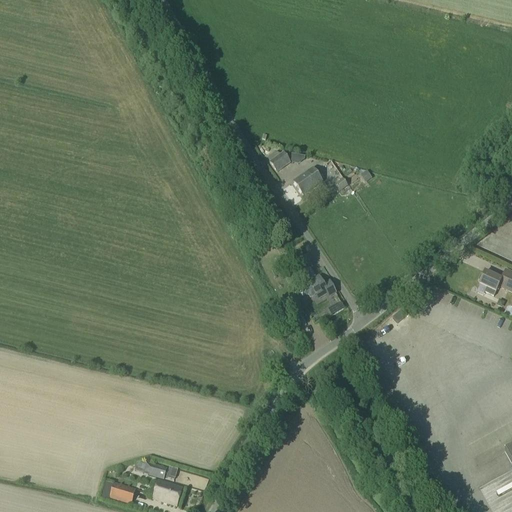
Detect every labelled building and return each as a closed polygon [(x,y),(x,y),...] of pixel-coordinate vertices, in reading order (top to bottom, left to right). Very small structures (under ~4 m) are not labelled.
[(284,155),(271,164),(277,174),(290,165),(284,155)] [(303,197),(322,183),(313,169),(294,183),(303,197)] [(365,184),(372,179),(366,172),(360,177),(365,184)] [(343,180),(334,186),(339,193),(348,187),(343,180)] [(306,260),(294,267),(299,277),(300,277),(304,285),(312,299),(315,297),(318,302),(329,295),(330,297),(335,294),(329,283),(323,286),(318,278),(315,279),(310,270),(311,269),(306,260)] [(498,289),(511,294),(511,274),(505,271),(501,281),(484,273),(483,276),(481,275),(480,276),(477,281),(478,282),(479,283),(478,285),(486,289),(484,293),(493,298),(495,293),(496,294),(498,289)] [(152,465),(148,476),(163,481),(166,470),(152,465)] [(182,489),(158,482),(152,501),(177,508),(182,489)] [(114,484),(109,499),(131,506),(136,491),(114,484)]
